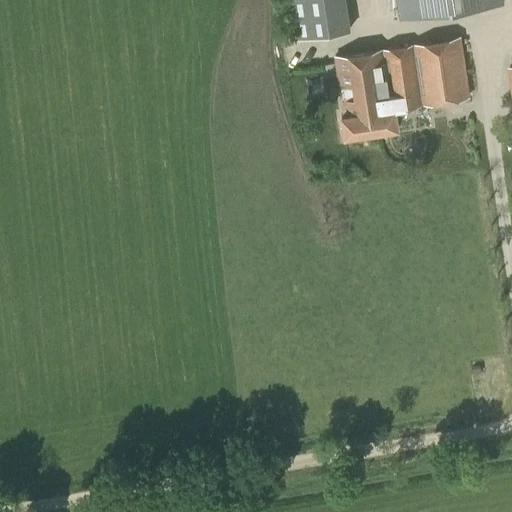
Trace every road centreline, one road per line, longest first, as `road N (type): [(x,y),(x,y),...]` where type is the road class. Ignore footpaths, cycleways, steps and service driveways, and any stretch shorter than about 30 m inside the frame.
road 1 (track): [(511,427),(37,511)]
road 2 (unknown): [(511,283),(467,7)]
